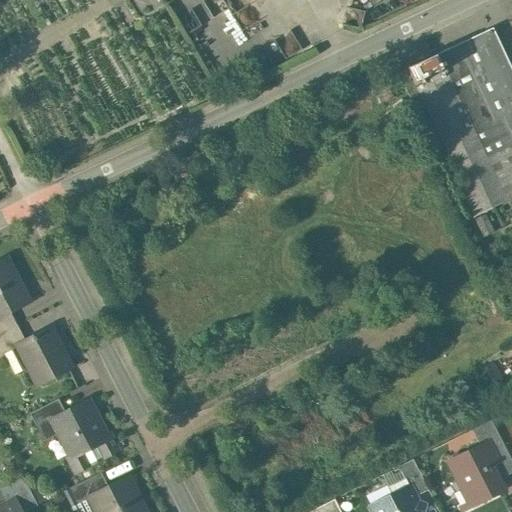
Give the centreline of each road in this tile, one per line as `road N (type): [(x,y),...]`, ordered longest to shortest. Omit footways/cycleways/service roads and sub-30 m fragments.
road 1 (residential): [(462,0),(30,202)]
road 2 (residential): [(158,442),(408,322)]
road 3 (residential): [(30,202),(158,442)]
road 4 (unknown): [(0,78),(117,0)]
